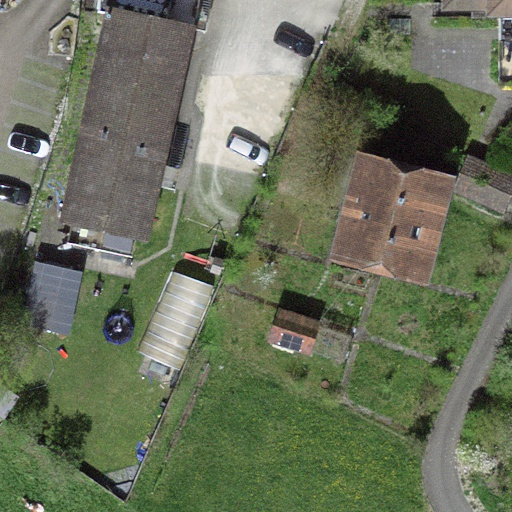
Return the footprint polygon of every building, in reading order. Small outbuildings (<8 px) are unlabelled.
[(165,27),(170,0),(101,0),(97,14),(109,16),(64,223),(139,240),(185,31),(165,27)] [(511,15),(511,0),(444,0),(445,9),(511,8),(511,15)] [(511,45),(497,46),(497,87),(511,86),(511,45)] [(499,212),(511,183),(511,182),(466,163),(453,192),(499,212)] [(418,277),(442,185),(361,164),(337,257),(418,277)] [(279,317),(271,341),(304,352),(312,328),(279,317)]
